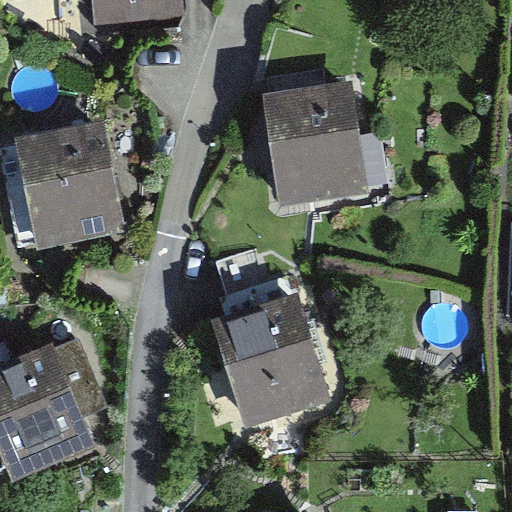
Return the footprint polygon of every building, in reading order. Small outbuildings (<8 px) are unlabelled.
[(171,0),(76,0),(83,34),(175,17),(171,0)] [(346,87),(239,105),(256,209),(364,192),(346,87)] [(127,220),(92,121),(0,153),(0,176),(27,255),(127,220)] [(337,391),(298,277),(183,317),(222,430),(337,391)] [(27,348),(0,363),(0,493),(2,497),(86,450),(27,348)]
